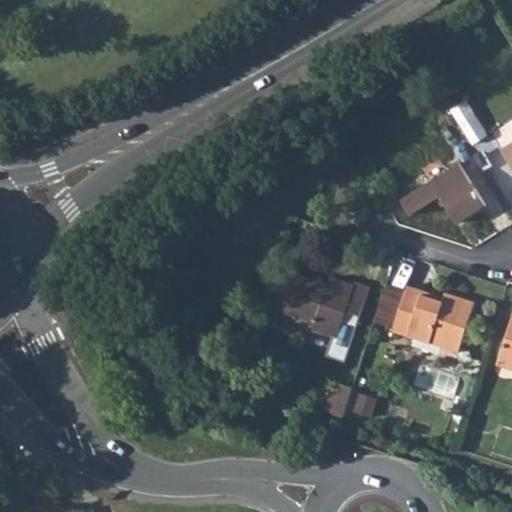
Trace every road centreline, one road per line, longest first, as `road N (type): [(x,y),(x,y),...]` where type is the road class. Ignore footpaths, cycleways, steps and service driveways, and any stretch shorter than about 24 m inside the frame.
road 1 (secondary): [(119,145),(376,0)]
road 2 (residential): [(126,469),(40,344),(14,276)]
road 3 (residential): [(126,469),(177,479),(245,478),(328,498)]
road 4 (residential): [(0,382),(68,451),(92,465),(126,469)]
road 5 (secondary): [(18,260),(114,162),(119,145)]
road 6 (secondary): [(119,145),(0,177)]
road 7 (residential): [(422,511),(406,486),(378,474),(353,477),(328,498)]
